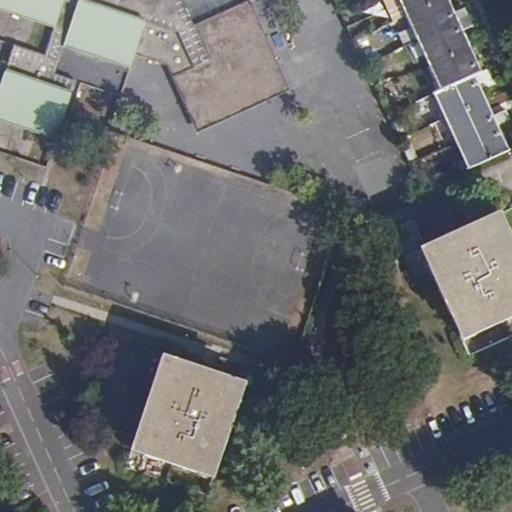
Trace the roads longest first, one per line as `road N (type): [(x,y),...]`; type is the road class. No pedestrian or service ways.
road 1 (residential): [(511,429),(331,511)]
road 2 (residential): [(77,511),(0,347)]
